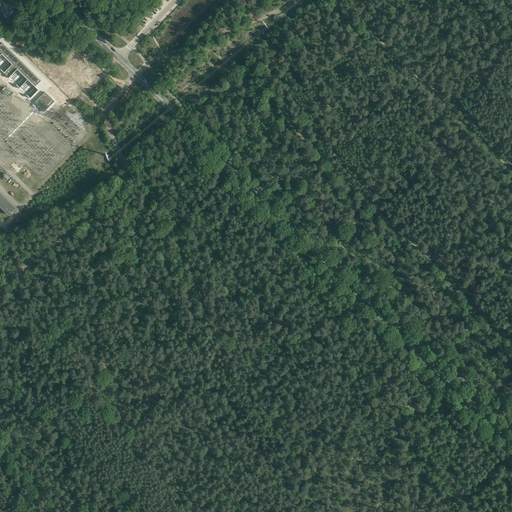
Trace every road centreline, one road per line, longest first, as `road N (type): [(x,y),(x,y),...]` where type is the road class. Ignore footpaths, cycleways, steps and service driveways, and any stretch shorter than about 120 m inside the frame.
road 1 (primary): [(511,443),(135,73)]
road 2 (track): [(479,511),(170,207),(126,174)]
road 3 (unclassified): [(0,284),(121,188),(126,174),(105,114),(135,73)]
road 4 (track): [(312,0),(163,55)]
